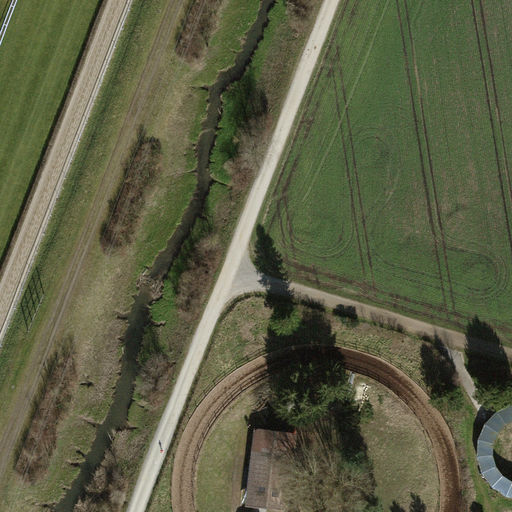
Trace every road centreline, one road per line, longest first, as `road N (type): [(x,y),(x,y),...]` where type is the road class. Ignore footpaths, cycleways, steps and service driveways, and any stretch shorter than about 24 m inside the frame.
road 1 (track): [(331,0),(137,511)]
road 2 (track): [(179,0),(0,468)]
road 3 (track): [(0,313),(119,0)]
road 4 (track): [(511,358),(228,271)]
